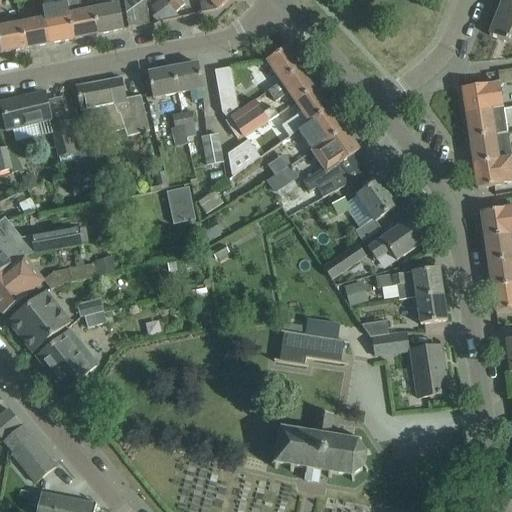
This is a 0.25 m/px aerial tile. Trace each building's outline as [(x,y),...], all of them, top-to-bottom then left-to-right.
[(55,7),(42,9),(44,19),(49,45),(75,40),(67,0),(60,0),(54,1),(55,7)] [(67,0),(75,40),(100,35),(95,10),(82,12),(80,0),(67,0)] [(124,0),(127,13),(133,9),(144,0),(124,0)] [(144,0),(133,9),(136,28),(150,25),(145,0),(144,0)] [(153,17),(154,22),(162,14),(171,5),(170,4),(165,0),(160,0),(152,8),(157,14),(153,17)] [(162,14),(154,22),(180,16),(177,13),(185,5),(179,0),(173,0),(170,4),(171,5),(162,14)] [(200,3),(202,14),(219,10),(229,0),(209,0),(211,2),(200,3)] [(511,0),(503,0),(498,16),(511,21),(511,0)] [(95,10),(100,35),(124,30),(120,5),(95,10)] [(490,36),(508,44),(511,45),(511,21),(498,16),(490,36)] [(21,24),(26,49),(49,45),(44,19),(21,24)] [(0,28),(0,46),(1,54),(26,49),(21,24),(0,28)] [(267,62),(255,70),(270,91),(282,83),(303,69),(288,47),(267,62)] [(199,64),(174,69),(179,95),(192,92),(193,96),(205,94),(199,64)] [(149,74),(152,94),(154,99),(179,95),(174,69),(149,74)] [(231,69),(215,71),(223,114),(228,120),(239,112),(231,69)] [(289,94),(295,104),(317,89),(303,69),(282,83),(270,91),(269,92),(276,103),(289,94)] [(125,100),(121,79),(77,88),(81,107),(83,107),(85,121),(107,117),(110,134),(124,131),(126,138),(149,132),(141,97),(125,100)] [(488,85),(463,89),(467,115),(492,111),(504,109),(500,84),(488,85)] [(290,138),(297,133),(310,125),(331,110),(317,89),(295,104),(302,113),(282,127),(290,138)] [(1,104),(6,124),(7,126),(33,120),(34,124),(51,119),(44,94),(1,104)] [(235,123),(246,138),(279,115),(273,107),(264,114),(259,106),(235,123)] [(492,111),(467,115),(470,139),(507,133),(508,133),(504,109),(492,111)] [(297,133),(310,152),(345,130),(331,110),(310,125),(297,133)] [(192,113),(182,115),(187,139),(188,138),(196,137),(192,113)] [(182,115),(172,116),(175,129),(172,129),(176,146),(189,144),(188,138),(187,139),(182,115)] [(78,119),(50,126),(59,158),(75,154),(75,153),(86,150),(78,119)] [(360,151),(345,130),(310,152),(311,154),(314,152),(326,169),(303,182),(309,193),(317,188),(323,199),(335,193),(352,183),(341,164),(360,151)] [(507,133),(470,139),(474,164),(511,158),(507,133)] [(218,136),(202,139),(207,166),(223,163),(218,136)] [(261,159),(248,141),(228,155),(232,176),(234,178),(261,159)] [(20,172),(21,174),(24,173),(18,160),(23,158),(19,146),(9,148),(20,172)] [(13,174),(20,172),(9,148),(0,151),(0,173),(0,174),(12,171),(13,174)] [(298,160),(290,148),(270,162),(279,174),(298,160)] [(511,165),(511,158),(474,164),(478,189),(503,185),(503,184),(511,182),(511,165)] [(164,172),(156,174),(159,186),(167,184),(164,172)] [(22,178),(27,191),(39,187),(34,174),(22,178)] [(380,181),(364,193),(358,197),(374,220),(356,232),(363,242),(381,230),(376,222),(398,207),(380,181)] [(217,192),(199,202),(207,214),(224,204),(217,192)] [(345,199),(322,209),(328,221),(351,210),(345,199)] [(2,205),(0,206),(0,220),(8,214),(2,205)] [(177,209),(180,224),(196,222),(193,207),(177,209)] [(511,235),(511,234),(511,208),(481,213),(485,238),(511,234),(511,235)] [(202,226),(211,240),(222,233),(214,220),(202,226)] [(408,222),(392,233),(368,251),(375,260),(388,250),(397,262),(406,255),(423,243),(408,222)] [(80,228),(32,236),(35,254),(83,246),(80,228)] [(485,238),(488,263),(511,259),(511,234),(511,235),(511,234),(485,238)] [(0,273),(6,268),(13,263),(13,264),(16,262),(26,257),(12,240),(3,248),(0,244),(0,273)] [(225,245),(212,252),(216,259),(229,252),(225,245)] [(366,258),(357,245),(323,268),(332,281),(366,258)] [(6,268),(0,273),(0,310),(4,315),(19,303),(46,282),(26,257),(16,262),(13,264),(7,269),(6,268)] [(116,272),(114,261),(113,258),(95,261),(96,265),(85,267),(84,259),(75,261),(77,269),(55,273),(45,281),(51,290),(62,285),(97,278),(97,276),(116,272)] [(511,259),(488,263),(492,289),(511,285),(511,259)] [(412,274),(417,300),(443,296),(440,269),(420,272),(412,274)] [(403,275),(376,279),(378,289),(405,285),(403,275)] [(511,285),(492,289),(496,313),(511,310),(511,285)] [(211,288),(189,292),(191,302),(213,298),(211,288)] [(47,293),(25,311),(9,323),(33,354),(71,324),(47,293)] [(447,322),(443,296),(417,300),(411,301),(414,321),(420,320),(421,326),(428,325),(447,322)] [(80,318),(85,317),(104,312),(101,301),(78,306),(80,318)] [(104,312),(85,317),(88,329),(107,324),(104,312)] [(389,335),(387,322),(361,326),(370,338),(389,335)] [(37,358),(64,393),(98,366),(71,331),(37,358)] [(280,364),(285,364),(305,367),(306,359),(341,364),(344,342),(285,334),(280,364)] [(412,352),(409,335),(373,340),(376,357),(411,352),(412,352)] [(411,352),(418,399),(448,395),(441,347),(412,352),(411,352)] [(9,410),(0,417),(0,436),(4,442),(22,426),(9,410)] [(305,481),(318,484),(320,473),(351,478),(352,482),(355,481),(354,477),(363,470),(367,473),(368,471),(365,468),(367,456),(371,455),(371,452),(366,453),(360,443),(362,439),(360,438),(357,442),(329,437),(333,415),(318,413),(316,424),(315,424),(314,435),(283,430),(276,465),(307,470),(305,481)] [(23,427),(8,440),(4,443),(14,455),(13,457),(36,484),(57,467),(23,427)] [(42,494),(38,511),(95,511),(97,505),(42,494)]
